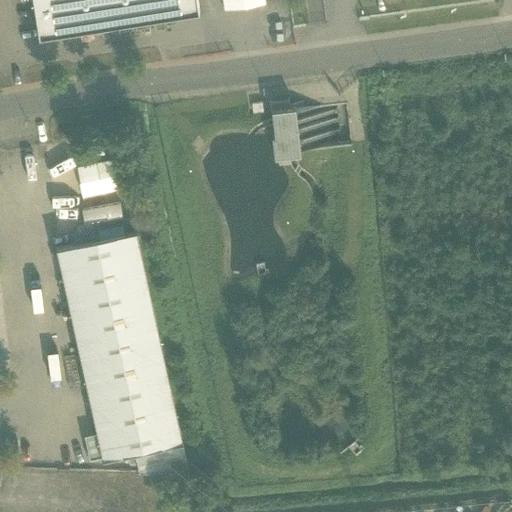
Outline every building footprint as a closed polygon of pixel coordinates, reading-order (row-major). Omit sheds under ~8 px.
[(196,0),(33,0),(39,37),(199,12),(196,0)] [(261,102),(252,103),(252,112),(262,110),(261,102)] [(295,105),(272,108),(275,134),(272,134),(274,155),(300,152),(295,105)] [(111,156),(74,161),(78,192),(115,187),(111,156)] [(182,440),(135,229),(57,246),(103,457),(133,451),(182,440)] [(182,440),(133,451),(138,472),(189,473),(182,440)]
